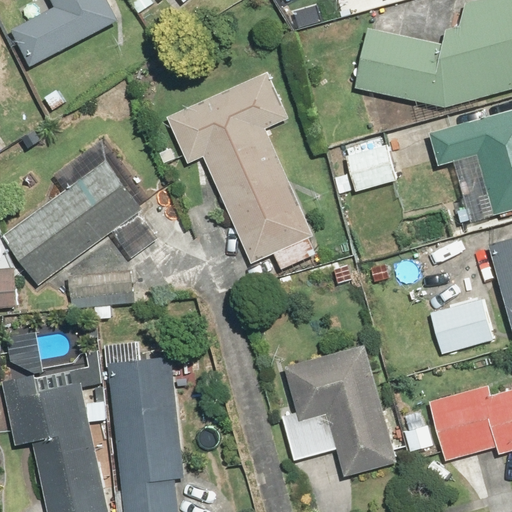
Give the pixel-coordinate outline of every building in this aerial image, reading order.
[(54,0),(57,5),(13,28),(33,67),(124,20),(113,0),(54,0)] [(450,44),(373,27),(359,90),(449,109),(511,90),(511,0),(480,0),(469,3),(465,25),(453,28),(450,44)] [(272,72),(172,115),(193,164),(207,157),(255,266),(319,238),(272,131),(293,122),(272,72)] [(511,110),(435,127),(444,168),(484,160),(491,193),(481,196),(487,220),(511,214),(511,110)] [(378,113),(359,117),(364,141),(384,136),(378,113)] [(393,146),(350,157),(359,194),(403,182),(393,146)] [(153,206),(120,158),(8,235),(42,283),(153,206)] [(408,224),(401,189),(385,192),(392,227),(408,224)] [(511,316),(511,241),(494,246),(511,316)] [(0,311),(23,311),(22,268),(0,268),(0,311)] [(96,320),(117,319),(117,308),(137,307),(136,268),(74,270),(75,310),(95,309),(96,320)] [(490,297),(435,313),(448,357),(502,341),(490,297)] [(375,345),(290,367),(302,413),(286,417),(298,462),(344,450),(351,477),(405,464),(375,345)] [(184,511),(181,479),(190,478),(178,355),(112,362),(127,511),(184,511)] [(42,376),(7,382),(17,446),(39,442),(50,511),(116,511),(95,381),(45,389),(42,376)] [(495,384),(434,400),(441,425),(407,434),(412,452),(445,443),(451,463),(500,449),(503,458),(511,455),(511,392),(498,396),(495,384)]
